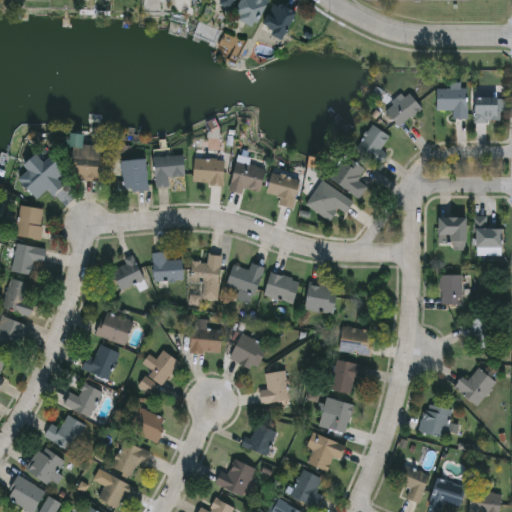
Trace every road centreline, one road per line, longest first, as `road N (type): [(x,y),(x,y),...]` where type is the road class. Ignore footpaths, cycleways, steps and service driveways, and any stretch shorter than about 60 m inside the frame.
road 1 (residential): [(0,452),(55,355),(92,230),(188,218),(358,256),(416,251)]
road 2 (residential): [(356,511),(407,369),(418,191)]
road 3 (residential): [(511,43),(387,35),(327,0)]
road 4 (residential): [(163,511),(214,402)]
